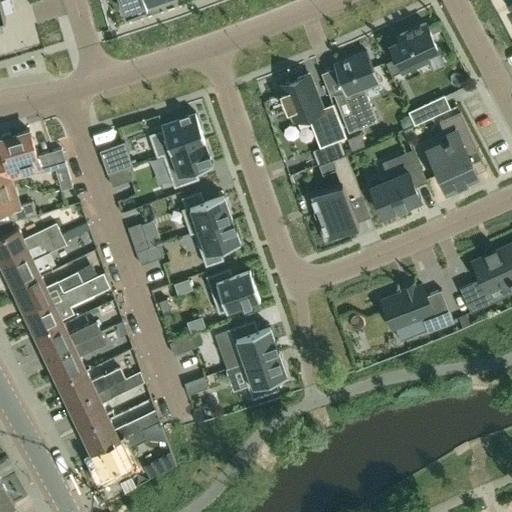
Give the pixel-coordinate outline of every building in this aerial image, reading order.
[(146,4),(144,0),(120,0),(125,13),(147,5),(147,3),(146,4)] [(428,58),(426,54),(437,48),(425,22),(399,34),(401,39),(390,44),(396,56),(385,62),(391,75),(428,58)] [(378,81),(366,51),(335,63),(344,89),(333,93),(349,132),(378,121),(364,86),(378,81)] [(309,74),(281,84),(284,93),(281,94),(288,112),(291,111),(295,121),(308,116),(320,147),(346,137),(333,103),(322,108),(309,74)] [(444,95),(422,105),(428,118),(450,108),(444,95)] [(205,139),(195,111),(161,123),(163,129),(149,133),(157,156),(163,154),(163,153),(205,139)] [(448,140),(422,152),(430,169),(435,166),(445,188),(455,183),(457,186),(458,185),(457,183),(465,179),(466,179),(467,181),(468,181),(467,178),(477,173),(468,154),(478,149),(460,111),(439,120),(448,140)] [(0,170),(1,173),(10,170),(38,162),(41,171),(57,167),(61,183),(71,180),(62,149),(38,156),(30,131),(14,136),(10,134),(3,136),(1,140),(0,139),(0,141),(4,154),(0,155),(0,170)] [(360,134),(347,139),(351,151),(364,145),(360,134)] [(213,163),(204,139),(205,139),(163,153),(163,154),(174,186),(199,178),(195,169),(213,163)] [(132,164),(124,141),(100,150),(108,173),(127,166),(132,164)] [(420,199),(411,176),(422,171),(412,149),(391,158),(398,174),(370,185),(383,215),(420,199)] [(349,200),(362,195),(346,153),(318,164),(322,172),(335,167),(340,182),(310,194),(317,211),(313,212),(325,242),(345,234),(344,230),(359,224),(349,200)] [(131,179),(127,166),(108,173),(112,186),(131,179)] [(12,177),(10,170),(1,173),(0,170),(0,212),(8,210),(11,221),(36,214),(33,201),(12,208),(4,179),(12,177)] [(232,218),(224,194),(204,200),(201,190),(182,196),(185,207),(181,208),(190,233),(194,232),(194,231),(232,218)] [(240,241),(232,218),(194,231),(194,232),(206,265),(224,259),(220,248),(240,241)] [(86,221),(61,233),(61,234),(64,239),(65,240),(88,229),(86,221)] [(149,246),(140,222),(127,227),(136,251),(149,246)] [(0,262),(61,233),(56,223),(24,238),(18,226),(0,234),(0,262)] [(55,263),(49,251),(66,243),(65,240),(64,239),(61,234),(61,233),(0,262),(11,284),(23,279),(24,282),(41,274),(39,270),(55,263)] [(164,256),(159,243),(149,246),(136,251),(141,264),(164,256)] [(511,243),(497,250),(495,247),(494,247),(495,249),(486,253),(485,251),(484,252),(485,255),(473,261),(482,279),(473,283),(472,280),(459,286),(471,312),(484,306),(478,295),(501,284),(503,288),(504,287),(503,286),(511,282),(511,285),(511,284),(511,243)] [(230,267),(206,275),(219,312),(260,298),(250,268),(232,274),(230,267)] [(23,310),(82,281),(77,271),(46,286),(41,274),(24,282),(23,279),(11,284),(23,310)] [(101,289),(94,276),(82,281),(23,310),(26,317),(24,318),(23,320),(29,331),(30,332),(33,331),(33,332),(72,313),(68,305),(101,289)] [(382,299),(393,327),(422,316),(427,331),(453,321),(441,289),(426,295),(422,284),(382,299)] [(167,298),(159,301),(163,312),(171,310),(167,298)] [(278,350),(270,325),(258,329),(255,319),(228,329),(240,363),(278,350)] [(45,357),(101,331),(96,321),(90,323),(69,333),(63,322),(47,330),(45,326),(33,332),(45,357)] [(86,369),(79,354),(105,341),(101,331),(45,357),(56,379),(68,373),(70,377),(86,369)] [(195,347),(191,335),(169,342),(174,354),(195,347)] [(287,375),(278,350),(240,363),(252,398),(279,389),(275,379),(287,375)] [(68,405),(125,377),(120,367),(92,381),(86,369),(70,377),(68,373),(56,379),(68,405)] [(109,417),(101,401),(144,380),(140,371),(126,378),(125,377),(68,405),(79,427),(91,421),(92,425),(109,417)] [(207,387),(203,376),(184,383),(188,394),(207,387)] [(91,452),(141,428),(141,429),(154,422),(149,411),(114,428),(109,417),(92,425),(91,421),(79,427),(91,452)] [(141,428),(91,452),(101,473),(108,470),(112,478),(133,468),(124,449),(146,439),(141,429),(141,428)] [(173,465),(170,452),(144,465),(149,476),(173,465)] [(0,510),(13,504),(0,482),(0,510)]
